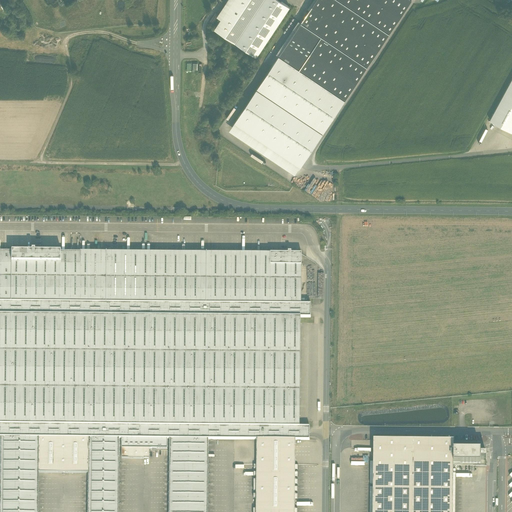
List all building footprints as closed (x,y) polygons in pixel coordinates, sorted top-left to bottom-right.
[(233,0),(214,29),(235,43),(263,0),(233,0)] [(278,0),(263,0),(235,43),(256,57),(289,7),(278,0)] [(315,0),(278,56),(345,100),(411,0),(315,0)] [(19,5),(11,9),(14,16),(22,12),(19,5)] [(345,100),(278,56),(256,89),(322,133),(345,100)] [(511,77),(489,120),(511,132),(511,77)] [(322,133),(256,89),(234,123),(300,167),(322,133)] [(288,255),(34,253),(34,251),(31,251),(31,253),(0,252),(0,437),(38,438),(89,438),(119,439),(122,439),(122,449),(122,459),(149,459),(149,449),(167,449),(167,439),(170,439),(208,440),(257,440),(295,441),(309,441),(310,428),(299,427),(301,319),(311,319),(311,306),(301,305),(302,255),(291,255),(291,253),(288,253),(288,255)] [(38,438),(0,437),(0,511),(37,511),(38,473),(38,438)] [(89,438),(38,438),(38,473),(88,473),(89,438)] [(118,511),(119,439),(89,438),(88,473),(87,511),(118,511)] [(207,511),(208,440),(170,439),(168,511),(207,511)] [(294,511),(295,441),(257,440),(255,511),(294,511)] [(453,442),(373,441),(372,511),(452,511),(453,467),(453,454),(453,447),(453,442)] [(480,454),(453,454),(453,467),(480,468),(480,463),(486,463),(486,459),(480,458),(480,454)]
